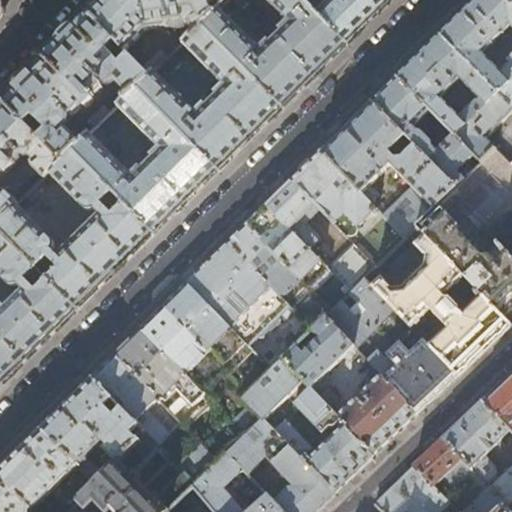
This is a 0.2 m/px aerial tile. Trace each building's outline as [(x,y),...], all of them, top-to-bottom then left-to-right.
[(102,0),(87,15),(124,52),(145,30),(162,28),(162,29),(167,29),(170,24),(172,25),(174,25),(176,25),(178,24),(180,24),(182,23),(184,22),(191,36),(201,26),(213,15),(208,10),(206,0),(225,0),(227,1),(228,0),(102,0)] [(301,0),(265,0),(290,24),(261,50),(220,8),(213,15),(201,26),(282,108),(313,78),(346,45),(315,14),(301,0)] [(329,0),(315,14),(346,45),(385,7),(392,0),(329,0)] [(440,37),(511,109),(511,3),(508,0),(477,0),(466,11),(440,37)] [(124,52),(87,15),(23,79),(1,101),(60,162),(72,151),(80,143),(66,129),(66,128),(68,126),(68,123),(69,121),(69,119),(69,116),(70,117),(77,111),(81,114),(92,104),(93,103),(93,102),(94,101),(94,100),(93,100),(93,99),(93,98),(94,97),(93,95),(101,87),(101,85),(102,85),(104,85),(108,84),(109,84),(112,82),(113,81),(129,96),(137,88),(148,77),(142,71),(124,52)] [(282,108),(201,26),(191,36),(183,44),(225,87),(198,116),(154,71),(148,77),(137,88),(218,172),(249,141),(282,108)] [(511,109),(440,37),(420,57),(397,79),(431,112),(455,137),(474,156),(481,164),(496,149),(487,139),(511,113),(511,109)] [(161,52),(142,71),(148,77),(154,71),(167,59),(161,52)] [(385,91),(372,103),(456,189),(465,180),(457,172),(474,156),(455,137),(439,152),(435,149),(438,145),(425,132),(419,132),(421,131),(417,127),(431,112),(397,79),(385,91)] [(137,88),(129,96),(118,107),(162,151),(142,171),(140,169),(133,177),(90,134),(80,143),(72,151),(113,193),(124,204),(154,235),(185,204),(218,172),(137,88)] [(0,101),(0,220),(17,204),(18,203),(2,187),(0,186),(0,180),(7,174),(8,175),(17,165),(16,165),(22,159),(20,158),(21,157),(23,158),(25,158),(26,158),(27,157),(28,157),(33,162),(30,166),(42,179),(49,173),(60,162),(1,101),(0,101)] [(346,130),(321,154),(370,204),(380,195),(374,188),(372,189),(370,187),(391,166),(412,188),(383,217),(405,240),(411,234),(416,229),(456,189),(372,103),(346,130)] [(88,121),(95,129),(110,114),(102,107),(88,121)] [(511,164),(496,149),(481,164),(465,180),(456,189),(416,229),(464,278),(482,297),(502,318),(504,317),(511,308),(511,258),(493,239),(511,221),(511,164)] [(113,193),(72,151),(60,162),(49,173),(84,209),(86,210),(87,211),(89,211),(90,212),(91,212),(93,212),(94,211),(96,210),(100,215),(58,256),(53,251),(54,250),(55,249),(55,248),(55,245),(55,243),(54,242),(53,241),(52,239),(51,239),(17,204),(0,220),(0,230),(36,268),(47,258),(58,269),(47,279),(77,310),(115,273),(154,235),(124,204),(114,214),(103,203),(113,193)] [(308,167),(293,182),(313,202),(354,244),(378,268),(405,240),(383,217),(370,204),(321,154),(308,167)] [(299,215),(313,202),(293,182),(269,205),(247,227),(309,288),(329,269),(352,294),(366,280),(378,268),(354,244),(334,264),(325,256),(321,260),(310,249),(322,238),(299,215)] [(239,235),(229,245),(274,288),(315,330),(327,319),(333,312),(309,288),(247,227),(239,235)] [(416,229),(411,234),(420,243),(416,247),(426,258),(426,269),(404,290),(393,290),(382,279),(373,287),(396,311),(412,328),(430,311),(447,329),(433,342),(428,337),(424,340),(426,342),(459,376),(485,353),(511,328),(511,327),(502,318),(482,297),(468,309),(460,309),(451,300),(445,300),(444,298),(464,278),(416,229)] [(0,230),(0,275),(8,284),(10,285),(11,286),(13,286),(15,286),(16,286),(18,286),(19,285),(24,290),(10,303),(5,298),(0,302),(0,384),(1,386),(41,346),(77,310),(47,279),(38,289),(26,278),(36,268),(0,230)] [(210,264),(189,285),(252,350),(264,339),(243,318),(274,288),(229,245),(210,264)] [(373,287),(366,280),(352,294),(351,295),(359,303),(352,310),(344,302),(333,312),(327,319),(354,347),(356,349),(396,311),(373,287)] [(178,295),(165,308),(250,396),(274,372),(252,350),(189,285),(178,295)] [(155,317),(142,331),(206,397),(246,438),(264,421),(245,401),(250,396),(165,308),(155,317)] [(327,319),(315,330),(314,332),(321,339),(306,355),(299,347),(284,362),(311,390),(354,347),(327,319)] [(130,343),(116,356),(181,423),(183,424),(197,410),(195,408),(206,397),(142,331),(130,343)] [(438,395),(459,376),(426,342),(412,355),(402,345),(389,356),(399,368),(395,372),(395,371),(395,369),(394,368),(394,367),(393,366),(392,365),(379,351),(368,361),(382,376),(418,414),(438,395)] [(104,368),(92,379),(148,436),(158,446),(181,423),(116,356),(104,368)] [(250,396),(245,401),(264,421),(334,494),(356,473),(375,456),(319,398),(311,390),(284,362),(274,372),(250,396)] [(511,373),(506,379),(483,402),(511,431),(511,373)] [(330,387),(319,398),(375,456),(397,434),(418,414),(382,376),(348,408),(340,400),(340,397),(330,387)] [(66,406),(41,430),(77,467),(96,487),(111,471),(107,468),(101,474),(89,462),(83,462),(98,446),(103,451),(105,449),(119,464),(148,436),(92,379),(66,406)] [(511,438),(511,431),(483,402),(464,420),(443,441),(506,507),(507,505),(511,500),(511,466),(498,480),(494,476),(497,473),(496,465),(485,454),(498,442),(502,447),(506,443),(502,439),(507,435),(511,439),(511,438)] [(334,494),(264,421),(246,438),(229,455),(243,470),(248,476),(267,458),(288,481),(280,488),(264,471),(253,481),(281,511),(315,511),(317,511),(334,494)] [(31,511),(77,467),(41,430),(0,470),(0,511),(31,511)] [(159,447),(158,446),(148,436),(119,464),(111,471),(96,487),(80,502),(88,509),(97,501),(108,511),(113,508),(117,511),(168,511),(194,488),(196,486),(185,474),(164,495),(160,504),(155,498),(151,501),(131,480),(134,477),(129,472),(138,469),(159,447)] [(415,467),(416,468),(433,487),(438,482),(441,485),(447,479),(475,502),(464,511),(499,511),(506,507),(443,441),(430,452),(415,467)] [(176,465),(185,474),(196,486),(219,464),(199,444),(176,465)] [(229,455),(219,464),(196,486),(194,488),(213,511),(281,511),(253,481),(252,480),(241,491),(255,506),(247,511),(242,511),(223,489),(243,470),(229,455)] [(433,487),(416,468),(397,485),(376,506),(382,511),(441,511),(450,504),(433,487)]
